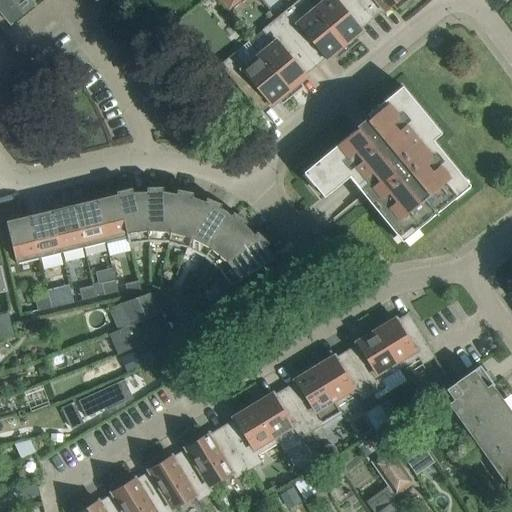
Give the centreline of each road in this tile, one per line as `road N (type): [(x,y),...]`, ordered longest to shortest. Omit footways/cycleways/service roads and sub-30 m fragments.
road 1 (residential): [(393,283),(52,491)]
road 2 (residential): [(484,10),(444,3),(271,144),(244,185)]
road 3 (residential): [(244,185),(170,161),(37,185),(3,178)]
